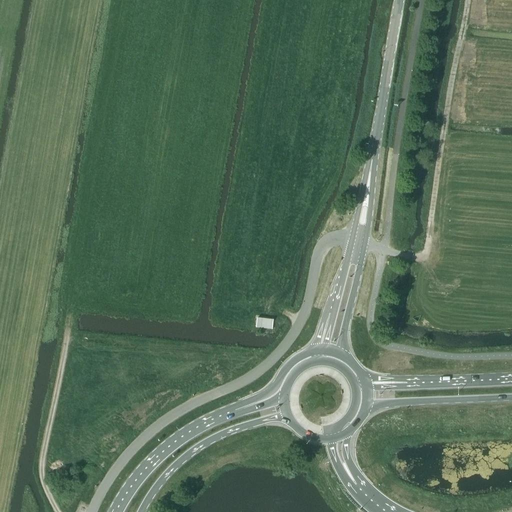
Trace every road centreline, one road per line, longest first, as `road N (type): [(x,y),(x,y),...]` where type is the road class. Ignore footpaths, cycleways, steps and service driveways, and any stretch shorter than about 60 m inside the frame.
road 1 (unclassified): [(91,511),(135,446),(275,357),(303,314),(320,249),(350,241)]
road 2 (track): [(382,250),(420,258),(426,251),(467,0)]
road 3 (track): [(57,511),(41,471),(69,315)]
road 4 (secondary): [(141,511),(167,473),(208,442),(288,419)]
road 5 (secondary): [(235,410),(160,451),(115,511)]
road 6 (tertiary): [(372,147),(399,0)]
road 7 (secondary): [(364,411),(511,397)]
road 8 (secondary): [(511,379),(365,383)]
